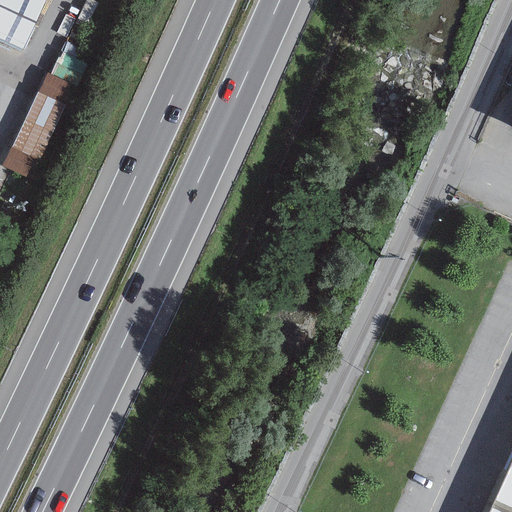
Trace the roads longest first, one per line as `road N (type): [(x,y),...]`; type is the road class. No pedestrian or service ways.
road 1 (motorway): [(37,511),(277,0)]
road 2 (motorway): [(214,0),(0,456)]
road 3 (unknown): [(451,511),(511,379)]
